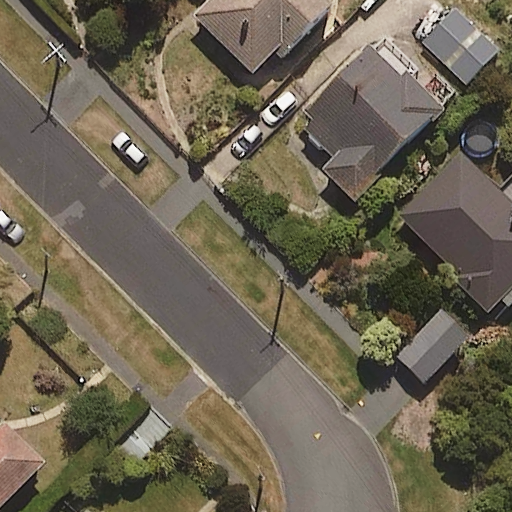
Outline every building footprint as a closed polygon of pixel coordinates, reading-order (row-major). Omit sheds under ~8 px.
[(203,0),(188,15),(252,81),(275,59),(281,65),(331,16),(315,0),(203,0)] [(499,58),(455,11),(423,42),(466,89),(499,58)] [(354,206),(460,98),(425,63),(401,87),(370,57),(301,127),(335,160),(322,173),(354,206)] [(395,218),(497,323),(511,308),(511,190),(497,205),(455,161),(395,218)] [(470,347),(440,320),(394,369),(424,396),(470,347)] [(173,431),(155,416),(109,471),(127,487),(173,431)] [(0,511),(4,511),(43,471),(0,431),(0,511)]
